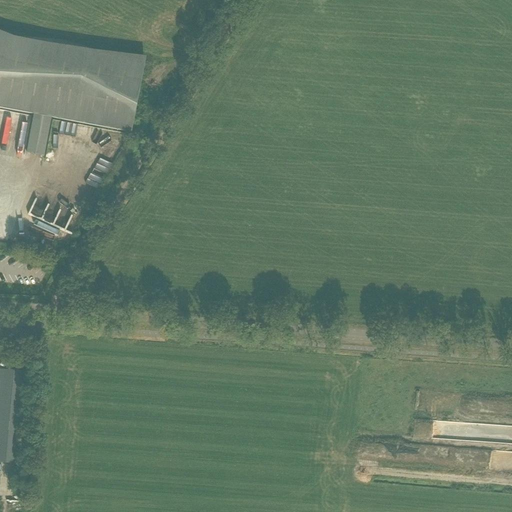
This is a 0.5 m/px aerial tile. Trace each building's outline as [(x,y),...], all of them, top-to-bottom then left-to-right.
[(0,108),(33,115),(26,153),(43,156),(51,118),(131,133),(144,62),(0,34),(0,108)] [(101,139),(103,130),(63,122),(61,133),(59,132),(56,145),(76,149),(79,135),(101,139)] [(65,243),(82,210),(71,204),(65,215),(64,214),(52,236),(65,243)] [(40,251),(48,232),(22,221),(14,239),(40,251)] [(0,369),(0,463),(20,465),(28,373),(0,369)]
